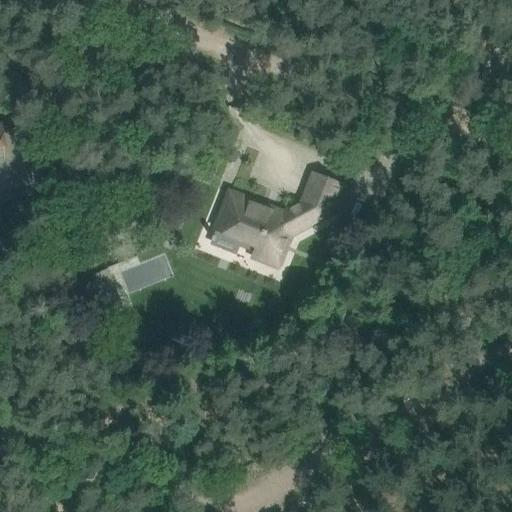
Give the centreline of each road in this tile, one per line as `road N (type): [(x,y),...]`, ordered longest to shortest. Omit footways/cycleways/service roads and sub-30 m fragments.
road 1 (residential): [(511,148),(115,0)]
road 2 (track): [(511,356),(246,503)]
road 3 (residential): [(246,503),(0,416)]
